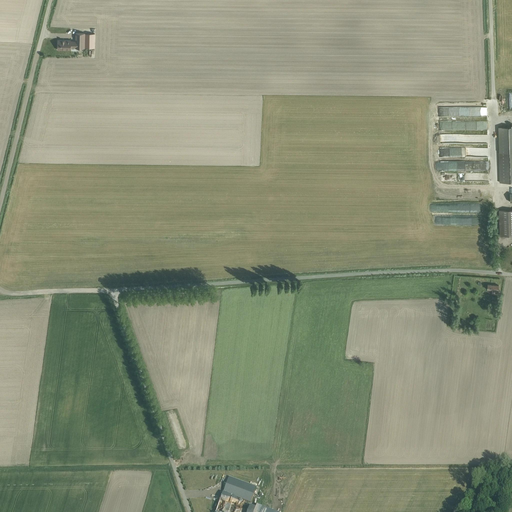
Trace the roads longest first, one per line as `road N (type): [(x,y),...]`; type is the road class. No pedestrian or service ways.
road 1 (unclassified): [(189,511),(113,291),(364,273),(511,274)]
road 2 (track): [(0,205),(37,52)]
